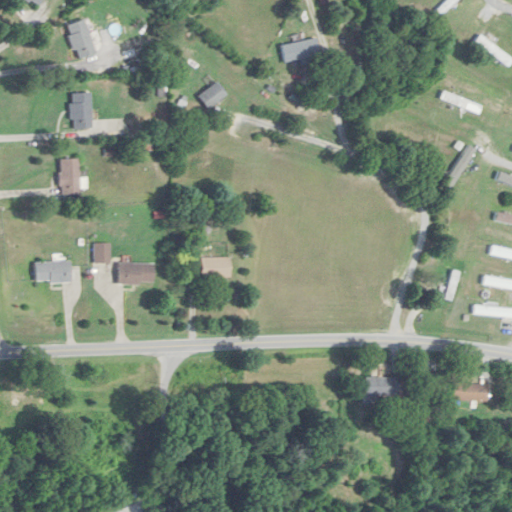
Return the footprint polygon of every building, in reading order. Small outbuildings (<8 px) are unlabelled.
[(66,25),(75,60),(94,55),(85,20),(66,25)] [(474,43),(508,66),(511,60),(511,58),(479,36),(474,43)] [(280,45),(283,62),(318,56),(315,39),(280,45)] [(197,97),(207,110),(226,95),(215,82),(197,97)] [(440,98),(478,115),(481,107),(443,90),(440,98)] [(69,94),(71,131),(92,130),(89,93),(69,94)] [(59,160),(59,195),(79,195),(79,160),(59,160)] [(440,170),(474,179),(476,171),(442,163),(440,170)] [(94,263),(109,263),(109,244),(94,244),(94,263)] [(490,258),(511,258),(511,248),(490,248),(490,258)] [(228,278),(228,258),(199,258),(199,278),(228,278)] [(69,283),(69,262),(34,262),(34,283),(69,283)] [(152,263),(116,263),(116,284),(152,284),(152,263)] [(453,301),(460,273),(452,271),(445,299),(453,301)] [(511,291),(511,286),(511,281),(484,275),(482,284),(511,291)] [(511,308),(473,305),(472,315),(511,319),(511,308)] [(399,378),(363,378),(363,397),(399,397),(399,378)] [(487,401),(487,383),(452,383),(452,401),(487,401)]
